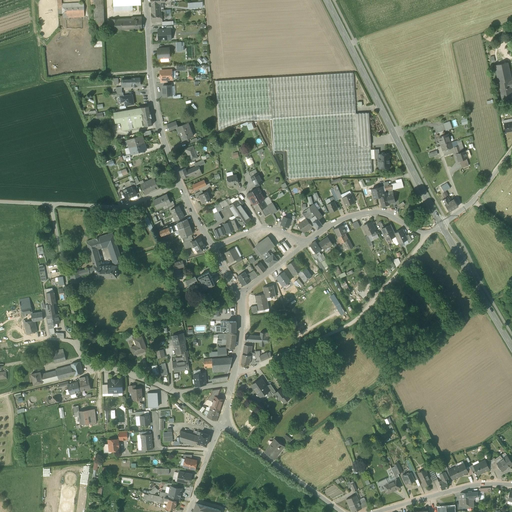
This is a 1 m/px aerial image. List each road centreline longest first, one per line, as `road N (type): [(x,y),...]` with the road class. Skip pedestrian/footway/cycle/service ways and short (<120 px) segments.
road 1 (residential): [(51,204),(84,365),(175,394)]
road 2 (tertiary): [(326,0),(440,224)]
road 3 (track): [(424,233),(351,324),(235,372)]
road 4 (residential): [(145,0),(149,72),(179,184)]
road 5 (track): [(0,95),(63,78),(149,72)]
road 6 (residential): [(303,244),(340,219),(368,213),(424,233),(440,224)]
road 7 (residential): [(219,426),(342,511)]
road 8 (tertiary): [(440,224),(511,347)]
road 9 (residential): [(379,511),(475,484),(511,485)]
road 10 (residential): [(51,204),(122,207),(179,184)]
